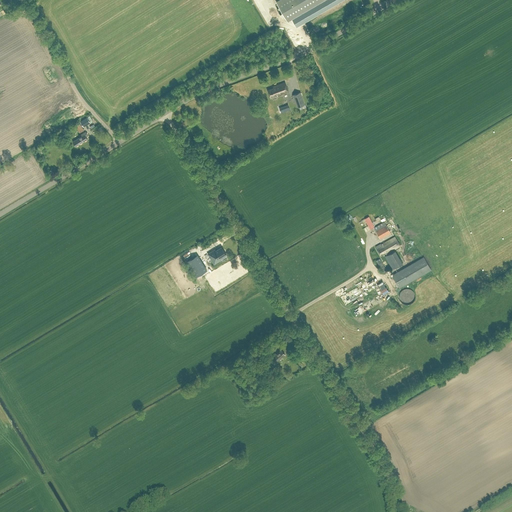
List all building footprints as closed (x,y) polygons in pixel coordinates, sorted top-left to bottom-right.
[(278,0),(276,2),(287,21),(324,0),(278,0)] [(333,9),(349,0),(329,0),(328,1),(333,9)] [(276,96),(289,92),(285,82),(273,86),(273,88),(268,90),(270,97),(276,95),(276,96)] [(293,95),(297,107),(305,104),(300,92),(293,95)] [(83,126),(90,122),(87,117),(80,121),(83,126)] [(88,135),(86,131),(78,136),(79,137),(72,141),(75,146),(87,139),(86,136),(88,135)] [(402,226),(396,216),(374,228),(380,238),(402,226)] [(367,222),(366,222),(370,228),(374,226),(370,220),(369,217),(365,219),(367,222)] [(392,269),(402,263),(395,250),(392,251),(392,250),(400,246),(395,236),(381,244),(380,244),(376,246),(377,249),(381,256),(385,253),(387,255),(385,256),(392,269)] [(214,264),(221,260),(220,258),(226,254),(221,247),(216,251),(215,249),(208,253),(214,264)] [(195,278),(208,270),(198,255),(185,262),(195,278)] [(399,288),(431,270),(424,257),(392,275),(399,288)] [(400,301),(402,303),(405,304),(408,305),(411,304),(413,302),(414,299),(415,296),(414,294),(413,292),(411,290),(408,289),(406,289),(403,290),(401,291),(400,293),(399,296),(399,299),(400,301)] [(269,358),(274,363),(275,365),(281,360),(280,358),(285,354),(281,350),(276,354),(275,353),(269,358)]
